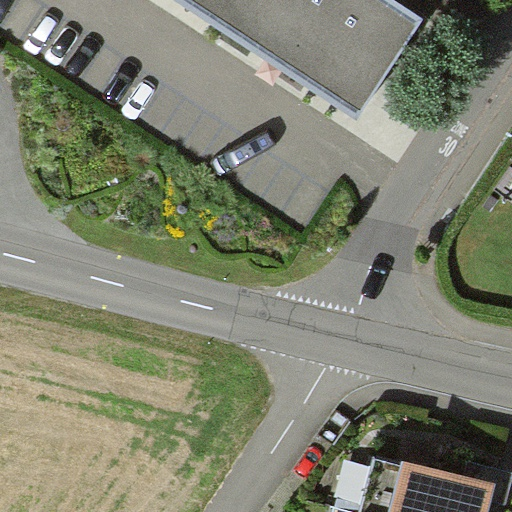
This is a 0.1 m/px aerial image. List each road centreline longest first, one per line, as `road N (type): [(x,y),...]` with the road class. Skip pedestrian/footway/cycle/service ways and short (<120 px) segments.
road 1 (tertiary): [(345,337),(0,254)]
road 2 (residential): [(511,42),(381,240),(345,337)]
road 3 (residential): [(345,337),(223,511)]
road 4 (tertiary): [(511,372),(345,337)]
